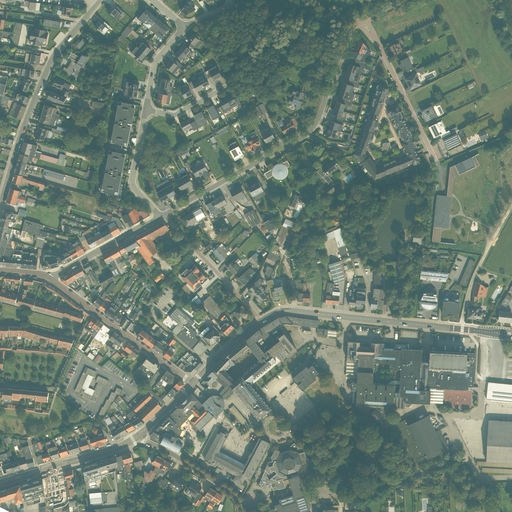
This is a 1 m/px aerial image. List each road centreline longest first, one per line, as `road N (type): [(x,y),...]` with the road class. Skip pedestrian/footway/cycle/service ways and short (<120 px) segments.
road 1 (unclassified): [(162,214),(309,131),(345,37),(363,16)]
road 2 (unknown): [(345,317),(343,337),(318,342),(276,386),(291,416),(243,510)]
road 3 (residential): [(98,0),(49,60),(0,207)]
road 4 (secondary): [(461,329),(292,311),(261,321)]
road 5 (residential): [(192,384),(48,277)]
road 6 (residential): [(363,16),(430,151)]
road 7 (unclassified): [(261,321),(162,214)]
road 8 (secondary): [(138,437),(0,483)]
road 9 (residential): [(243,511),(224,487),(138,437)]
road 10 (unclassified): [(48,277),(160,215)]
